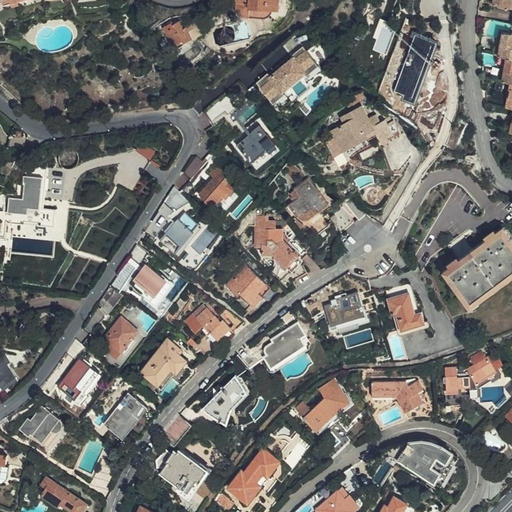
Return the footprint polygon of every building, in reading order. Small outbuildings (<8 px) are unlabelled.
[(7,9),(19,6),(16,0),(0,0),(0,3),(1,3),(2,6),(6,5),(7,9)] [(27,7),(43,3),(42,0),(16,0),(19,6),(23,21),(30,19),(27,7)] [(250,7),(279,9),(279,0),(234,0),(234,2),(235,3),(236,10),(238,14),(243,16),(249,16),(250,7)] [(511,0),(494,0),(493,7),(511,10),(511,0)] [(7,9),(11,25),(23,21),(19,6),(7,9)] [(271,18),(279,9),(250,7),(249,16),(271,18)] [(174,47),(202,31),(200,28),(204,26),(199,16),(194,19),(193,17),(180,24),(178,20),(171,23),(170,22),(162,26),(174,47)] [(380,21),(372,50),(388,54),(396,25),(380,21)] [(404,84),(408,85),(409,81),(420,85),(422,80),(431,83),(435,71),(438,72),(439,72),(441,70),(442,66),(443,62),(439,39),(435,39),(431,33),(428,32),(423,31),(419,33),(416,36),(412,47),(403,44),(399,55),(412,60),(410,65),(406,64),(403,72),(407,73),(404,84)] [(511,35),(504,33),(500,51),(496,49),(495,57),(508,60),(511,60),(511,35)] [(294,53),(287,59),(288,61),(282,66),(281,65),(273,71),(270,68),(262,74),(278,92),(283,87),(285,89),(286,88),(294,81),(293,79),(299,74),(301,76),(309,69),(312,73),(320,67),(301,45),(293,52),(294,53)] [(288,61),(287,59),(284,56),(278,62),(281,65),(282,66),(288,61)] [(240,81),(230,89),(233,91),(230,93),(237,101),(248,90),(240,81)] [(357,101),(369,94),(362,88),(347,95),(349,100),(355,97),(357,101)] [(347,95),(336,101),(338,106),(349,100),(347,95)] [(333,153),(338,150),(343,147),(342,146),(380,126),(385,136),(401,127),(396,117),(390,120),(388,115),(381,118),(377,110),(368,115),(362,102),(340,113),(343,120),(331,126),(334,133),(325,137),(332,150),(333,153)] [(280,147),(261,123),(253,130),(254,132),(248,138),(247,137),(238,144),(257,167),(280,147)] [(218,143),(209,133),(199,146),(201,147),(198,151),(201,154),(200,154),(204,158),(218,143)] [(141,150),(144,145),(134,138),(129,146),(140,152),(141,150)] [(147,140),(144,145),(141,150),(158,161),(165,151),(147,140)] [(68,149),(65,150),(61,152),(60,155),(59,159),(60,162),(62,166),(65,168),(69,168),(73,168),(76,165),(78,162),(79,158),(78,155),(76,151),(72,149),(68,149)] [(336,160),(338,150),(333,153),(332,150),(330,158),(336,160)] [(228,207),(246,186),(219,163),(210,174),(214,178),(201,194),(214,205),(218,199),(228,207)] [(176,182),(174,185),(180,191),(191,180),(182,172),(175,180),(176,182)] [(312,184),(306,177),(293,187),(294,188),(289,192),(291,195),(289,197),(292,200),(288,204),(298,216),(302,218),(305,218),(312,215),(320,210),(319,209),(328,202),(321,193),(328,188),(323,183),(317,188),(312,184)] [(42,180),(25,179),(23,200),(9,200),(8,214),(27,214),(26,225),(52,225),(52,208),(40,207),(42,180)] [(415,264),(458,188),(449,183),(443,185),(405,254),(407,260),(415,264)] [(174,185),(164,201),(173,208),(185,195),(180,191),(174,185)] [(344,204),(359,221),(366,215),(352,198),(344,204)] [(351,221),(339,206),(328,215),(332,220),(334,219),(342,229),(351,221)] [(200,223),(186,211),(161,240),(175,252),(181,246),(185,249),(192,240),(188,236),(200,223)] [(10,227),(10,221),(1,220),(2,215),(0,215),(0,235),(6,236),(7,226),(10,227)] [(295,281),(308,274),(301,262),(308,256),(303,250),(298,254),(285,241),(284,229),(277,229),(276,222),(266,222),(266,217),(257,218),(257,246),(264,246),(266,253),(274,255),(289,269),(295,281)] [(298,227),(301,224),(295,218),(292,220),(298,227)] [(511,283),(511,235),(506,228),(446,275),(476,312),(511,283)] [(451,245),(459,257),(471,249),(463,237),(451,245)] [(137,244),(130,255),(142,262),(149,252),(137,244)] [(155,303),(171,281),(147,264),(142,272),(145,274),(141,279),(138,277),(132,286),(155,303)] [(242,294),(250,301),(266,284),(245,265),(226,285),(239,296),(242,294)] [(110,286),(111,286),(119,292),(127,280),(118,274),(110,286)] [(417,313),(408,283),(388,290),(395,312),(398,311),(405,333),(428,326),(424,312),(417,313)] [(266,284),(250,301),(255,306),(271,288),(266,284)] [(111,286),(99,304),(104,307),(102,310),(108,314),(122,294),(119,292),(111,286)] [(335,306),(334,303),(326,306),(332,326),(367,315),(359,292),(345,297),(343,300),(344,303),(335,306)] [(196,335),(197,334),(204,327),(218,340),(230,328),(222,321),(220,323),(207,309),(206,310),(202,307),(185,324),(196,334),(196,335)] [(226,316),(241,331),(248,324),(231,311),(226,316)] [(112,332),(106,339),(108,341),(103,346),(118,357),(139,331),(121,317),(111,330),(110,330),(112,332)] [(272,338),(241,359),(249,367),(266,355),(272,364),(284,357),(295,349),(306,342),(302,335),(306,332),(298,319),(280,330),(281,332),(272,338)] [(102,336),(106,339),(112,332),(110,330),(111,330),(109,328),(102,336)] [(89,343),(96,334),(91,330),(84,340),(89,343)] [(271,336),(272,338),(281,332),(280,330),(271,336)] [(212,359),(213,358),(206,351),(214,344),(206,336),(202,339),(197,334),(196,335),(196,334),(191,339),(196,345),(195,346),(206,355),(212,359)] [(73,346),(67,354),(76,361),(82,352),(86,347),(77,340),(73,346)] [(194,367),(206,355),(195,346),(187,341),(179,350),(166,341),(141,371),(146,374),(144,377),(159,388),(173,371),(176,374),(187,362),(194,367)] [(295,349),(284,357),(287,361),(289,361),(297,356),(298,354),(295,349)] [(471,393),(483,394),(483,385),(492,380),(494,383),(504,377),(505,372),(501,366),(498,368),(489,354),(487,355),(484,351),(481,350),(472,355),(475,362),(468,366),(471,370),(460,370),(460,362),(448,362),(448,371),(447,371),(445,373),(445,375),(448,377),(448,400),(463,400),(463,382),(471,382),(471,393)] [(63,378),(57,387),(56,387),(59,389),(81,360),(91,367),(95,361),(82,352),(76,361),(63,378)] [(67,354),(54,372),(63,378),(76,361),(67,354)] [(0,389),(18,378),(2,356),(0,357),(0,389)] [(100,373),(91,367),(81,360),(59,389),(80,404),(88,393),(86,392),(100,373)] [(356,375),(355,368),(345,369),(343,370),(347,376),(356,375)] [(49,379),(48,380),(57,387),(63,378),(54,372),(49,379)] [(248,393),(236,374),(203,408),(231,424),(232,410),(248,393)] [(401,403),(403,407),(404,409),(423,398),(422,396),(425,394),(422,387),(423,386),(418,377),(408,383),(406,378),(371,379),(371,394),(396,394),(401,403)] [(339,409),(351,400),(336,378),(321,388),(325,397),(310,407),(302,399),(294,407),(316,430),(339,409)] [(57,387),(48,380),(43,387),(51,394),(56,387),(57,387)] [(124,438),(148,406),(128,391),(120,401),(111,395),(101,408),(109,414),(103,422),(124,438)] [(374,417),(383,430),(406,420),(401,408),(403,407),(401,403),(397,405),(401,415),(383,423),(379,413),(374,417)] [(61,420),(42,406),(32,419),(29,417),(20,428),(29,436),(28,437),(33,441),(36,437),(45,445),(55,432),(58,432),(61,432),(62,430),(63,427),(63,423),(61,420)] [(473,409),(460,429),(461,429),(471,438),(488,422),(486,416),(473,409)] [(276,433),(265,448),(277,458),(288,443),(276,433)] [(333,457),(345,448),(337,438),(324,448),(333,457)] [(116,462),(120,448),(108,439),(101,458),(116,462)] [(442,485),(459,458),(453,452),(429,442),(422,441),(410,442),(398,460),(442,485)] [(248,502),(260,487),(268,476),(280,460),(277,458),(265,448),(249,468),(247,466),(230,489),(248,502)] [(167,465),(165,467),(162,473),(169,478),(171,476),(180,482),(178,484),(189,491),(199,476),(202,478),(207,469),(176,449),(173,452),(167,449),(159,460),(167,465)] [(0,481),(1,481),(3,481),(6,478),(8,474),(9,464),(6,463),(8,456),(0,454),(0,481)] [(268,476),(260,487),(268,493),(276,483),(268,476)] [(83,511),(88,505),(46,479),(41,486),(46,489),(41,497),(60,509),(61,506),(70,511),(83,511)] [(351,511),(352,511),(353,511),(359,507),(350,496),(349,496),(343,489),(339,492),(338,491),(315,511),(316,511),(351,511)] [(214,501),(227,510),(233,502),(220,493),(214,501)] [(378,511),(406,511),(407,506),(408,505),(390,494),(378,511)] [(160,511),(141,502),(136,511),(160,511)]
